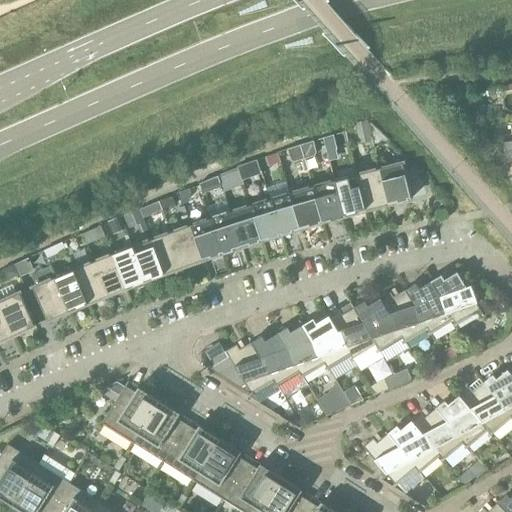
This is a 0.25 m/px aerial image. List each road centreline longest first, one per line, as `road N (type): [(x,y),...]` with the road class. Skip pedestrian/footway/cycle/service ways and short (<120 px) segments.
road 1 (residential): [(133,350),(249,305),(477,247),(511,283)]
road 2 (primary): [(0,144),(240,40),(362,0)]
road 3 (residential): [(288,448),(511,342)]
road 4 (primary): [(202,0),(0,93)]
road 5 (residential): [(133,350),(288,448)]
road 6 (residential): [(0,408),(133,350)]
road 7 (residential): [(288,448),(392,511)]
